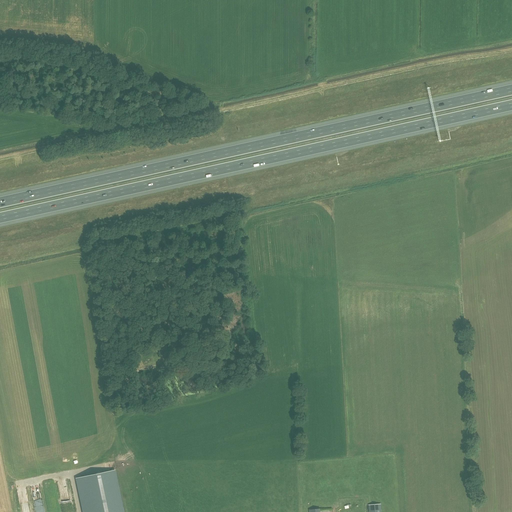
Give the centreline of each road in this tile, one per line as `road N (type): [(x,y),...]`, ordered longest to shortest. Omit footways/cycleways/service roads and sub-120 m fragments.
road 1 (motorway): [(0,217),(511,105)]
road 2 (motorway): [(511,90),(0,202)]
road 3 (track): [(0,74),(132,103),(160,87)]
